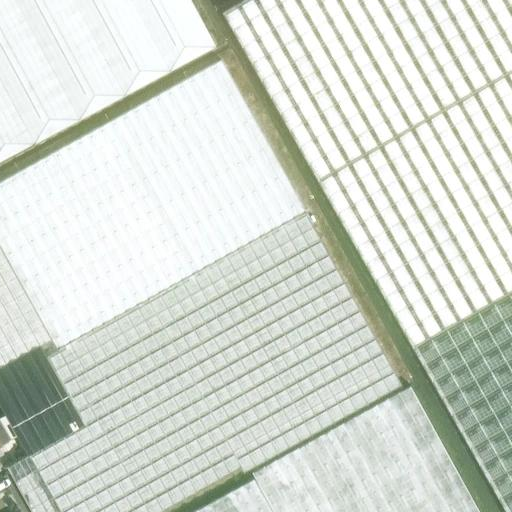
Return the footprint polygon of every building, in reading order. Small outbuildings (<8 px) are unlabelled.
[(191,0),(0,0),(0,162),(216,46),(191,0)] [(511,511),(511,0),(244,0),(224,11),(508,511),(511,511)] [(221,60),(0,181),(0,368),(43,345),(86,422),(28,455),(26,456),(7,467),(32,511),(160,511),(242,467),(245,472),(402,385),(221,60)] [(0,369),(0,404),(28,455),(86,422),(43,345),(0,369)] [(256,478),(194,511),(480,511),(411,386),(253,472),(256,478)] [(0,445),(15,436),(7,422),(2,425),(0,422),(0,445)]
